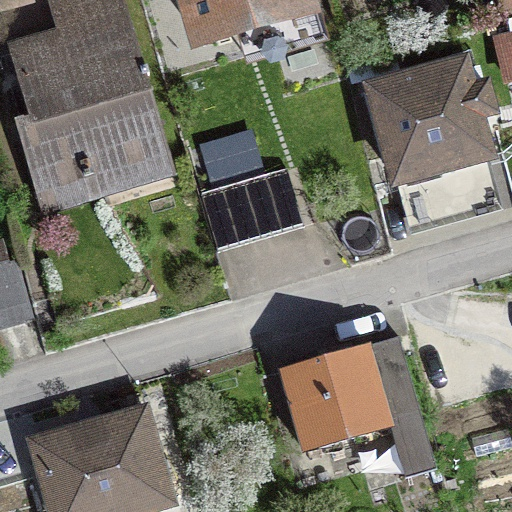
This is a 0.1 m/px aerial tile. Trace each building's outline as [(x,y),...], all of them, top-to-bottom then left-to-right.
[(19,122),(36,179),(86,164),(92,185),(167,163),(119,0),(49,0),(60,36),(12,50),(33,118),(19,122)] [(186,0),(199,41),(307,9),(304,0),(186,0)] [(511,35),(496,39),(505,78),(511,76),(511,35)] [(371,90),(396,182),(487,156),(477,117),(493,113),(485,85),(469,90),(462,65),(371,90)] [(200,195),(217,252),(304,227),(287,170),(200,195)] [(0,265),(0,324),(30,317),(14,261),(0,265)] [(436,470),(398,337),(281,371),(304,452),(390,428),(405,479),(436,470)] [(34,443),(54,511),(132,511),(169,502),(143,412),(34,443)]
